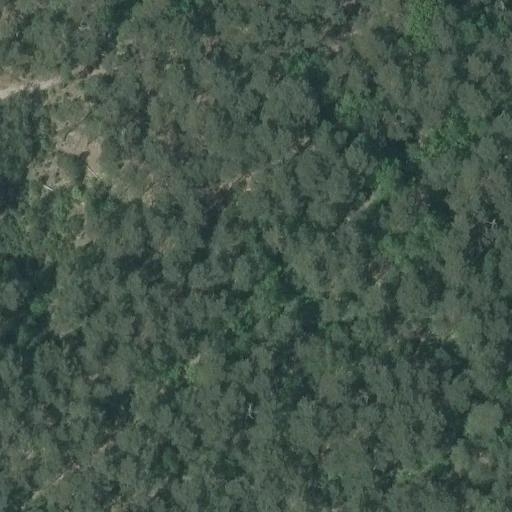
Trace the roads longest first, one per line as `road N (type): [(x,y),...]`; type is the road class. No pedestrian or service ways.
road 1 (track): [(0,96),(260,45),(369,0)]
road 2 (unknown): [(82,511),(235,440),(317,511)]
